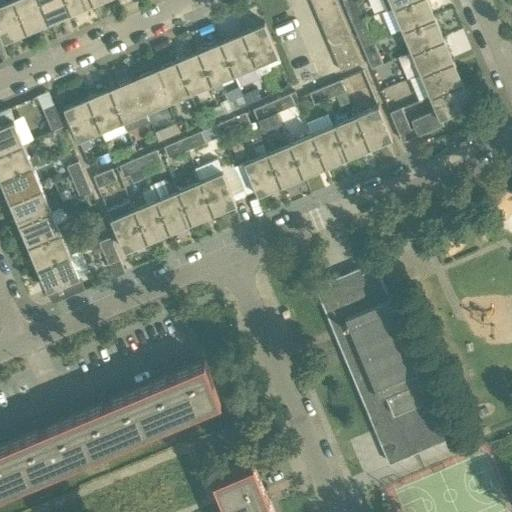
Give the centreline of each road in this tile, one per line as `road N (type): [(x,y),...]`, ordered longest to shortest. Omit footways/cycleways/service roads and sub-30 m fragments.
road 1 (residential): [(511,137),(225,257)]
road 2 (residential): [(329,511),(225,257)]
road 3 (residential): [(225,257),(17,344)]
road 4 (residential): [(0,82),(191,0)]
